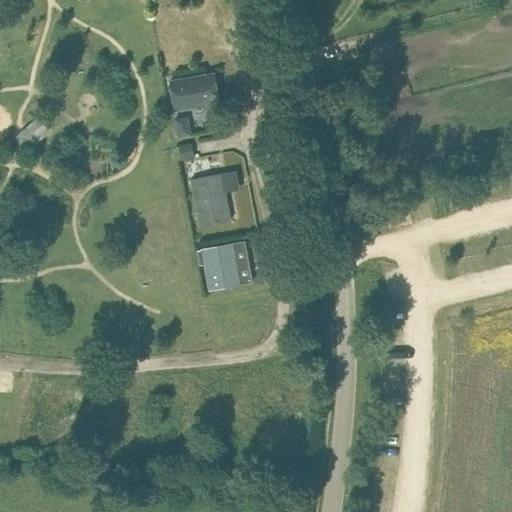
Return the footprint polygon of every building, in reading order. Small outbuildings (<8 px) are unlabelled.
[(201,10),(163,13),(166,49),(203,47),(201,10)] [(22,56),(10,55),(11,30),(0,29),(0,67),(21,69),(22,56)] [(214,73),(170,81),(175,109),(219,102),(214,73)] [(44,104),(44,123),(65,123),(66,104),(44,104)] [(186,119),(174,121),(176,137),(188,135),(186,119)] [(74,140),(54,144),(57,162),(77,158),(74,140)] [(191,144),(180,146),(182,160),(193,158),(191,144)] [(231,220),(225,192),(221,173),(191,179),(200,226),(231,220)] [(126,199),(118,216),(153,232),(160,216),(138,206),(143,195),(131,189),(126,199)] [(245,242),(202,250),(206,273),(205,273),(206,277),(207,277),(209,289),(241,283),(235,253),(247,251),(245,242)] [(58,337),(74,337),(74,312),(87,312),(87,298),(74,298),(74,285),(57,285),(58,337)] [(211,297),(222,344),(250,338),(239,291),(211,297)] [(117,340),(117,310),(91,310),(90,340),(117,340)] [(26,402),(26,428),(88,430),(89,400),(62,399),(63,379),(36,378),(35,402),(26,402)] [(96,428),(122,427),(123,456),(147,455),(146,389),(96,390),(96,428)] [(0,423),(18,424),(18,395),(0,394),(0,423)]
